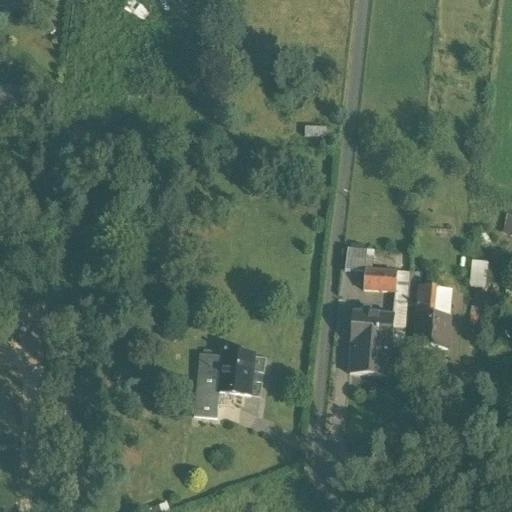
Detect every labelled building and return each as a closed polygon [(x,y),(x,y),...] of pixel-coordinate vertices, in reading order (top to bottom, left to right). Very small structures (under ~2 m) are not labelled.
[(19,91),(0,87),(0,114),(25,120),(29,93),(18,92),(19,91)] [(347,248),(346,269),(374,270),(376,249),(347,248)] [(486,268),(473,267),(471,289),(483,291),(486,268)] [(398,275),(365,273),(364,293),(396,295),(398,275)] [(410,276),(398,275),(396,295),(393,318),(394,318),(391,349),(404,350),(410,276)] [(437,292),(421,290),(415,351),(447,353),(450,322),(434,320),(437,292)] [(453,294),(437,292),(434,320),(450,322),(453,294)] [(393,318),(354,315),(351,346),(391,349),(394,318),(393,318)] [(389,379),(391,349),(351,346),(349,376),(389,379)] [(255,357),(222,354),(221,361),(200,359),(198,375),(220,378),(218,395),(219,395),(250,398),(255,357)] [(220,378),(198,375),(195,405),(218,407),(219,395),(218,395),(220,378)] [(218,407),(195,405),(194,419),(217,421),(218,407)]
